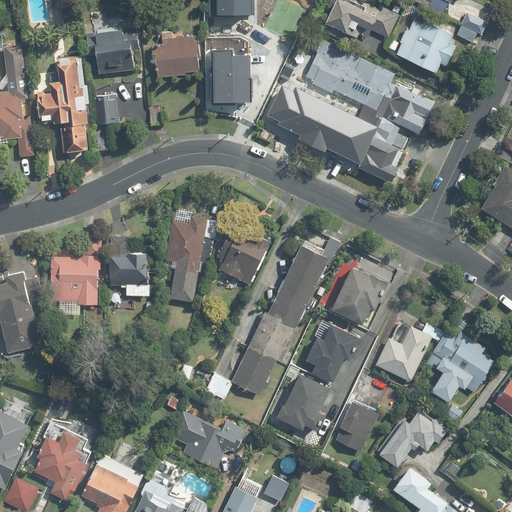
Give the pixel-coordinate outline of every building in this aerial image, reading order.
[(79,0),(60,0),(60,8),(80,7),(79,0)] [(209,0),(209,14),(252,15),(252,0),(209,0)] [(304,0),(271,0),(267,13),(296,23),(304,0)] [(335,0),(322,30),(353,44),(357,37),(366,41),(371,30),(389,38),(399,15),(378,5),(377,8),(359,0),(335,0)] [(411,0),(441,13),(446,0),(447,0),(451,2),(452,0),(411,0)] [(468,13),(462,24),(481,34),(487,22),(468,13)] [(402,43),(397,54),(436,72),(440,64),(447,67),(457,45),(450,42),(454,34),(416,16),(409,31),(407,29),(401,42),(402,43)] [(101,30),(89,31),(91,54),(100,54),(101,72),(137,68),(136,48),(142,48),(142,36),(140,26),(124,27),(124,24),(101,27),(101,30)] [(462,26),(458,36),(473,43),(478,33),(462,26)] [(158,62),(159,76),(188,73),(188,71),(202,69),(201,56),(203,56),(201,38),(197,38),(197,34),(164,36),(165,42),(154,43),(155,52),(156,62),(158,62)] [(358,115),(295,86),(292,92),(283,88),(270,116),(278,120),(276,124),(300,134),(297,140),(326,153),(328,148),(362,163),(361,167),(392,181),(398,167),(395,166),(403,150),(391,145),(401,123),(419,132),(433,101),(390,82),(395,72),(322,40),(306,77),(313,81),(312,85),(332,94),(334,91),(363,104),(358,115)] [(0,134),(6,134),(7,137),(20,136),(22,155),(37,153),(33,114),(25,114),(23,101),(27,101),(27,97),(29,97),(24,43),(6,45),(11,89),(0,90),(0,134)] [(213,49),(214,102),(249,102),(248,56),(232,56),(232,49),(213,49)] [(83,54),(60,57),(63,79),(53,80),(54,89),(40,91),(44,122),(69,119),(69,126),(63,127),(66,150),(91,147),(88,121),(91,121),(88,100),(91,100),(89,84),(86,84),(83,54)] [(121,120),(119,93),(96,95),(98,122),(121,120)] [(163,104),(151,104),(151,123),(163,123),(163,104)] [(498,185),(483,208),(511,225),(511,166),(507,164),(495,183),(498,185)] [(178,259),(172,296),(198,299),(210,216),(193,214),(192,221),(174,219),(169,258),(178,259)] [(243,224),(239,231),(233,228),(220,255),(224,257),(223,260),(224,261),(221,268),(251,282),(273,239),(243,224)] [(112,253),(113,284),(123,284),(123,286),(129,286),(129,294),(152,294),(152,283),(151,283),(151,250),(132,250),(132,235),(114,235),(114,253),(112,253)] [(52,256),(52,300),(80,300),(80,302),(101,302),(101,271),(104,271),(104,237),(86,237),(86,253),(81,253),(81,256),(52,256)] [(268,310),(234,380),(261,394),(265,387),(268,388),(272,381),(268,380),(289,337),(292,338),(296,332),(292,330),(295,324),(298,326),(332,256),(305,243),(271,312),(268,310)] [(355,265),(335,307),(366,322),(374,306),(378,308),(392,279),(374,271),(374,272),(366,268),(365,269),(355,265)] [(0,312),(0,313),(10,351),(43,343),(34,306),(45,304),(39,275),(28,278),(26,270),(8,274),(10,282),(0,283),(0,312)] [(364,335),(335,322),(327,337),(321,334),(309,359),(319,363),(315,370),(337,380),(348,357),(353,359),(364,335)] [(434,334),(413,324),(404,343),(391,336),(378,364),(412,380),(434,334)] [(462,383),(476,392),(497,359),(484,351),(488,346),(462,329),(457,336),(449,331),(428,363),(439,370),(441,366),(447,369),(434,388),(450,399),(452,397),(453,398),(462,383)] [(334,385),(303,371),(288,402),(287,401),(279,418),(295,425),(295,424),(307,429),(310,423),(321,428),(328,412),(322,409),(334,385)] [(511,378),(497,400),(511,411),(511,378)] [(179,409),(186,395),(175,389),(168,403),(179,409)] [(382,412),(355,399),(342,425),(344,426),(338,437),(363,449),(382,412)] [(464,411),(454,402),(446,412),(457,420),(464,411)] [(0,484),(7,488),(9,485),(8,483),(17,466),(22,454),(24,455),(26,450),(19,447),(31,422),(0,408),(0,484)] [(404,417),(379,449),(400,465),(415,445),(418,447),(422,441),(430,447),(438,437),(441,439),(450,427),(443,422),(437,417),(436,418),(422,408),(412,420),(408,417),(407,419),(404,417)] [(184,409),(172,435),(189,443),(185,452),(218,468),(229,447),(237,451),(249,428),(229,418),(225,428),(184,409)] [(39,455),(42,457),(36,469),(49,476),(46,484),(54,488),(53,491),(68,498),(73,488),(76,489),(91,461),(82,457),(85,451),(78,447),(83,436),(67,429),(62,440),(50,434),(39,455)] [(98,511),(127,511),(146,474),(103,453),(84,494),(99,502),(98,505),(101,506),(98,511)] [(464,467),(453,459),(446,468),(457,476),(464,467)] [(413,463),(397,486),(422,504),(418,510),(420,511),(458,511),(460,510),(450,503),(452,500),(431,485),(435,479),(413,463)] [(275,474),(266,492),(282,500),(291,482),(275,474)] [(238,484),(223,511),(252,511),(261,495),(258,494),(264,484),(245,475),(240,485),(238,484)] [(17,476),(6,500),(29,511),(40,487),(17,476)] [(183,511),(188,505),(178,500),(180,496),(172,492),(169,483),(155,476),(149,480),(144,489),(147,491),(136,511),(183,511)] [(208,511),(213,503),(196,494),(188,511),(190,511),(208,511)]
